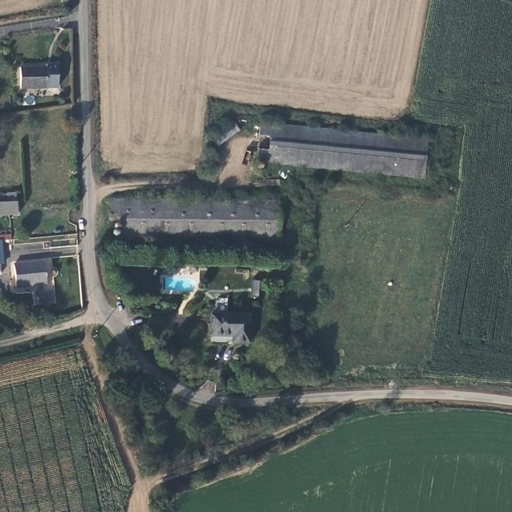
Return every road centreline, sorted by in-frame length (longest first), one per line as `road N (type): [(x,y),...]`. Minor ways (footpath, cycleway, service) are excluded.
road 1 (unclassified): [(83,0),(94,288),(100,315),(150,371),(174,391),(231,404),(398,393),(511,401)]
road 2 (track): [(344,394),(300,427),(144,487)]
road 3 (track): [(88,200),(217,180),(238,150)]
